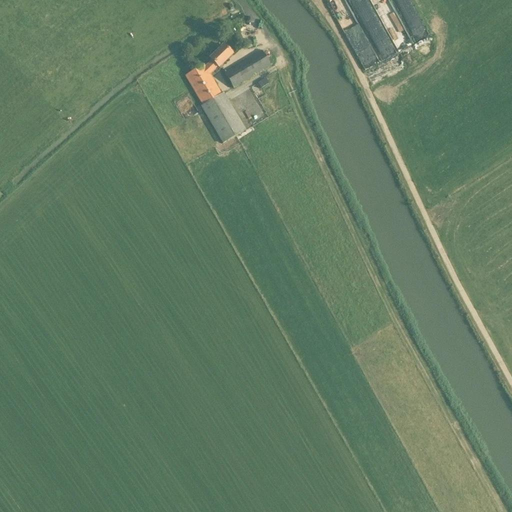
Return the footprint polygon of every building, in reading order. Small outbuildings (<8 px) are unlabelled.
[(327,0),(334,15),(348,9),(344,0),(327,0)] [(210,75),(217,67),(219,69),(233,55),(224,45),(209,59),(211,60),(205,66),(204,65),(185,76),(202,106),(201,107),(223,144),(245,131),(223,93),(222,94),(210,75)] [(234,88),(271,65),(262,51),(225,74),(234,88)] [(260,87),(268,83),(265,78),(258,82),(260,87)] [(259,107),(247,111),(251,121),(263,116),(259,107)]
